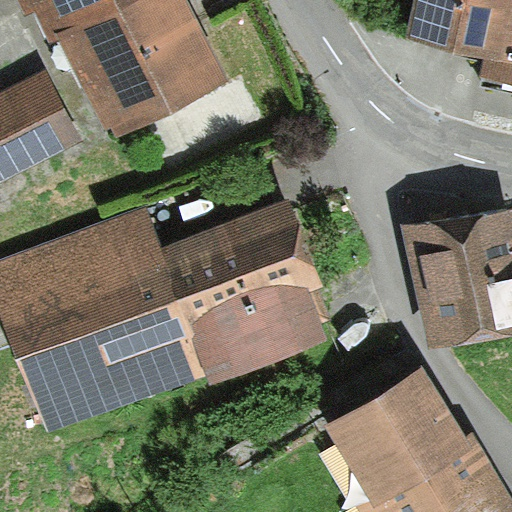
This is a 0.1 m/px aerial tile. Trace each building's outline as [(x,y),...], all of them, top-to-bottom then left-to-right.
[(25,0),(81,119),(195,67),(164,0),(25,0)] [(511,0),(410,0),(402,36),(489,55),(484,76),(511,82),(511,0)] [(0,165),(60,135),(29,73),(0,86),(0,165)] [(311,292),(324,287),(288,199),(162,250),(144,206),(0,264),(0,298),(54,431),(205,370),(209,380),(327,332),(311,292)] [(511,205),(404,226),(427,352),(511,336),(511,205)] [(511,511),(511,501),(472,435),(461,442),(421,378),(337,429),(381,501),(362,511),(511,511)]
